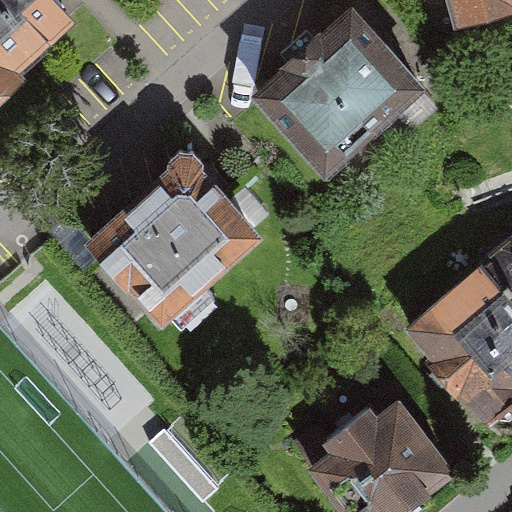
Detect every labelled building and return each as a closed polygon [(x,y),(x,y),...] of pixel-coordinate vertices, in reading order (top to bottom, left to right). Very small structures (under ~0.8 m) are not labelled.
[(0,0),(0,74),(60,23),(40,0),(0,0)] [(511,0),(431,0),(440,31),(511,11),(511,0)] [(331,3),(230,89),(306,178),(408,92),(366,43),(331,3)] [(511,64),(499,68),(511,109),(511,64)] [(168,150),(58,242),(134,332),(244,240),(168,150)] [(463,256),(380,326),(471,432),(511,396),(511,265),(489,285),(463,256)] [(384,387),(291,451),(333,511),(383,511),(443,471),(384,387)]
